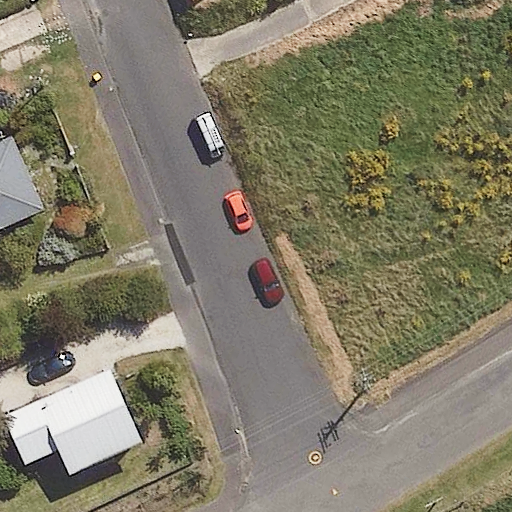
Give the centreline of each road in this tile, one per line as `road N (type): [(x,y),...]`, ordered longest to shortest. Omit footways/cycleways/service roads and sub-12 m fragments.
road 1 (residential): [(127,0),(322,501)]
road 2 (residential): [(322,501),(511,386)]
